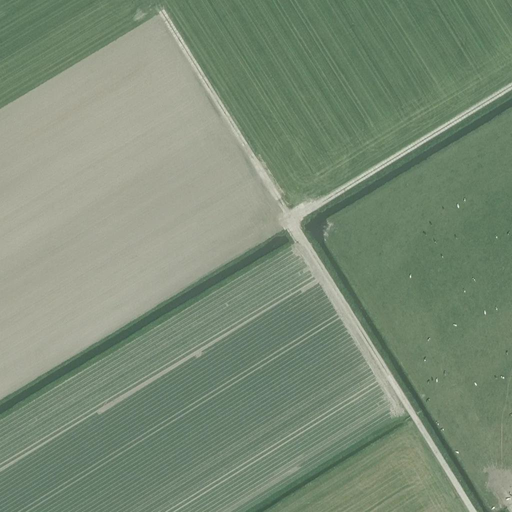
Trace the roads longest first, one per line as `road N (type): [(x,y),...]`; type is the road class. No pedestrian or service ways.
road 1 (track): [(472,511),(290,221)]
road 2 (track): [(290,221),(511,88)]
road 3 (track): [(290,221),(159,8)]
